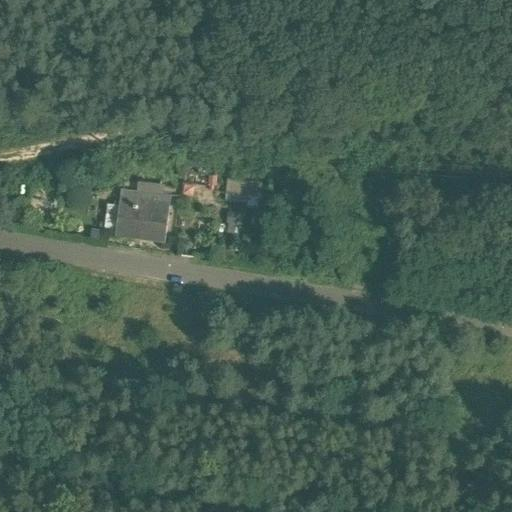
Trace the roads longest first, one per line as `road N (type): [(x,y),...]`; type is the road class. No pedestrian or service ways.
road 1 (unknown): [(0,147),(309,79),(405,70),(511,84)]
road 2 (residential): [(0,244),(511,330)]
